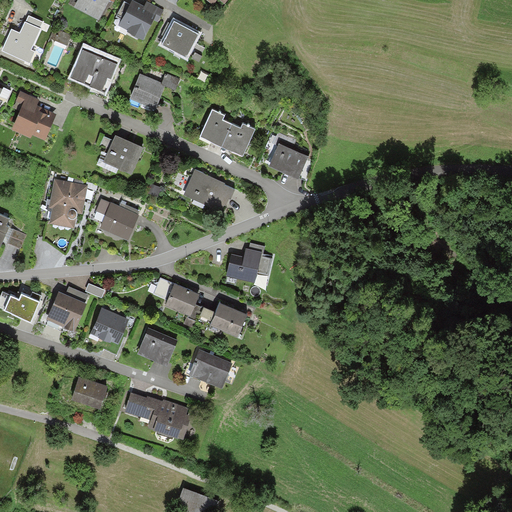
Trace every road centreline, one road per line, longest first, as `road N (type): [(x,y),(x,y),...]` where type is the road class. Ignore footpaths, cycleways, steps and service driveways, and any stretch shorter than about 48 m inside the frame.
road 1 (residential): [(0,276),(138,265),(286,209)]
road 2 (residential): [(286,209),(271,185),(67,95)]
road 3 (residential): [(286,209),(440,167),(511,170)]
road 4 (residential): [(0,327),(198,395)]
road 5 (residential): [(0,407),(171,466)]
